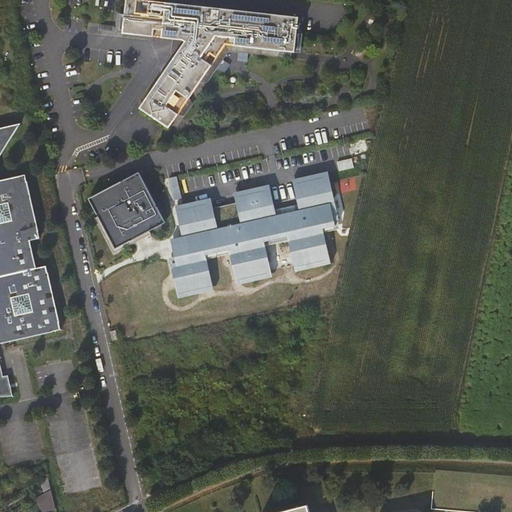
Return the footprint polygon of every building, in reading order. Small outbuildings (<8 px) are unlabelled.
[(121,14),(119,32),(184,38),(186,41),(143,109),(172,127),(226,43),(295,50),(300,50),(302,33),(296,33),(298,15),(153,0),(127,0),(126,15),(121,14)] [(0,156),(22,125),(0,130),(0,156)] [(353,166),(338,169),(340,177),(355,174),(353,166)] [(209,200),(177,207),(186,246),(177,248),(180,261),(172,262),(180,296),(212,289),(205,260),(232,254),(239,283),(270,275),(264,246),(262,241),(277,237),(279,243),(290,240),(297,269),(329,262),(320,223),(337,219),(326,172),(294,179),(301,209),(299,209),(276,214),(274,215),(267,186),(236,193),(237,201),(211,208),(209,200)] [(137,173),(88,201),(98,218),(94,220),(115,255),(136,243),(134,240),(143,234),(145,238),(151,234),(149,231),(165,222),(137,173)] [(26,175),(0,181),(0,398),(12,397),(7,378),(4,378),(0,358),(0,346),(61,332),(46,267),(37,270),(30,242),(40,240),(26,175)] [(170,178),(175,199),(182,196),(181,192),(178,177),(170,178)] [(276,211),(276,214),(299,209),(298,205),(276,211)] [(145,238),(143,234),(134,240),(136,243),(145,238)] [(262,241),(264,246),(279,243),(277,237),(262,241)] [(45,495),(51,492),(48,479),(42,482),(45,495)] [(45,510),(55,507),(51,492),(45,495),(41,498),(45,510)] [(511,511),(511,505),(434,498),(431,510),(459,511),(511,511)]
